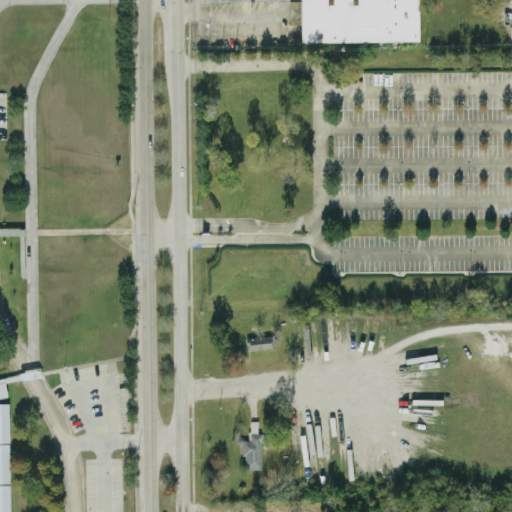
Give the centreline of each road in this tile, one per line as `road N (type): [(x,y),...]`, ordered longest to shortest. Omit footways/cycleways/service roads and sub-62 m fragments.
road 1 (secondary): [(182,511),(174,0)]
road 2 (secondary): [(143,0),(150,511)]
